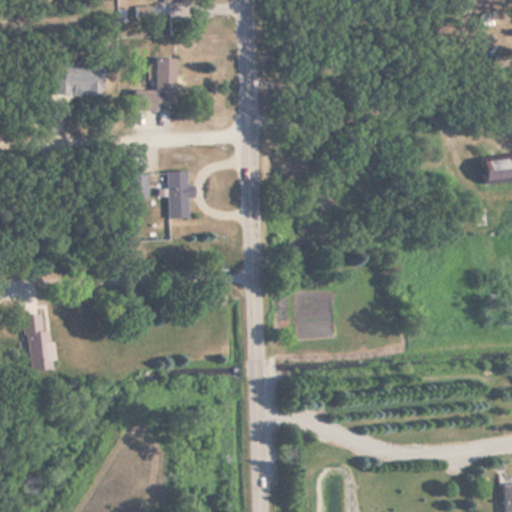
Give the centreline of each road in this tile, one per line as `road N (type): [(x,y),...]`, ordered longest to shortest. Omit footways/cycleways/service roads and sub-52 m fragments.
road 1 (residential): [(259,511),(241,0)]
road 2 (residential): [(249,134),(0,144)]
